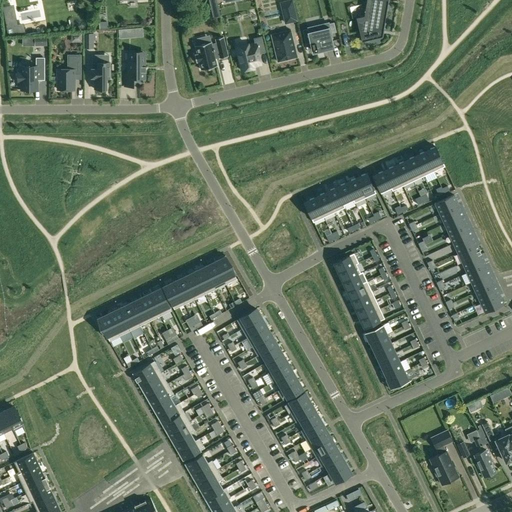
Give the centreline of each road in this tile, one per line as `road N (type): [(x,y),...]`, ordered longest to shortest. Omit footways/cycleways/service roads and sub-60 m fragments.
road 1 (residential): [(272,290),(195,336),(286,493),(295,508),(378,470)]
road 2 (residential): [(174,106),(393,53),(408,0)]
road 3 (residential): [(449,359),(386,227),(267,282)]
road 4 (unclassified): [(267,282),(174,106)]
road 5 (residential): [(0,109),(174,106)]
road 6 (unclassified): [(348,417),(272,290)]
road 7 (residential): [(348,417),(454,371),(449,359)]
